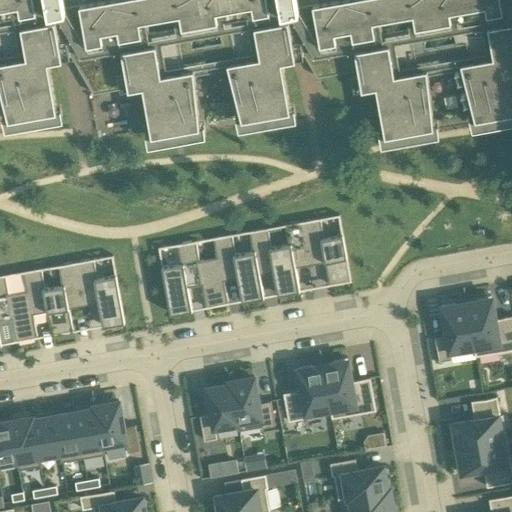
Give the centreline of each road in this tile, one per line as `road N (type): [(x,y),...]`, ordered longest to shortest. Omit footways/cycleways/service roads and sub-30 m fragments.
road 1 (residential): [(155,354),(390,314)]
road 2 (residential): [(390,314),(430,511)]
road 3 (residential): [(182,511),(155,354)]
road 4 (residential): [(0,380),(155,354)]
road 5 (residential): [(390,314),(419,274),(511,257)]
